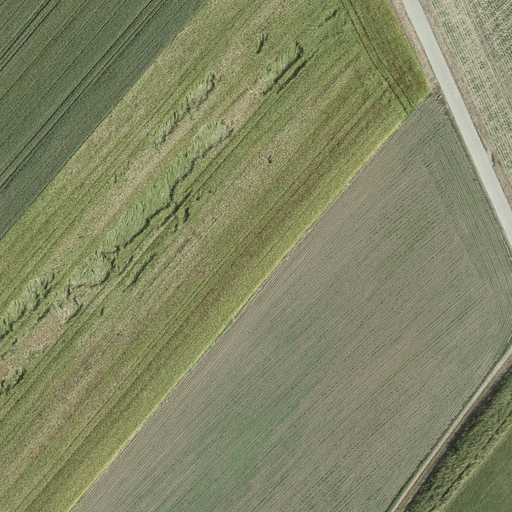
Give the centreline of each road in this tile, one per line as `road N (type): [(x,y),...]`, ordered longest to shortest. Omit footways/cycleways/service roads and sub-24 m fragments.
road 1 (track): [(511,233),(409,0)]
road 2 (track): [(511,348),(397,511)]
